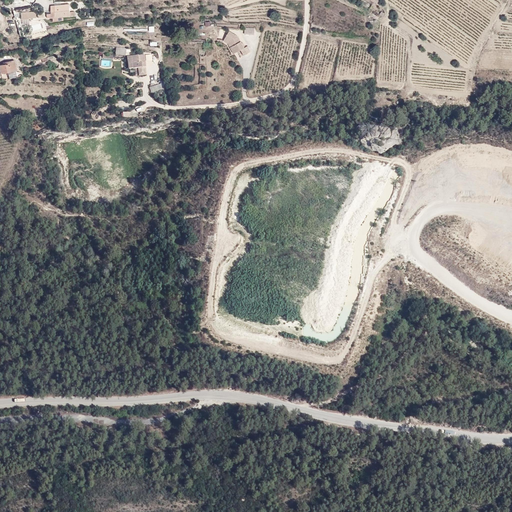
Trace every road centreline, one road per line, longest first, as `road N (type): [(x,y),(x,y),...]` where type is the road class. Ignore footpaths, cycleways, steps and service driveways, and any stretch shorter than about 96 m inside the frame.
road 1 (unclassified): [(511,437),(379,425),(220,396),(0,405)]
road 2 (track): [(0,416),(127,423),(197,410),(220,396)]
